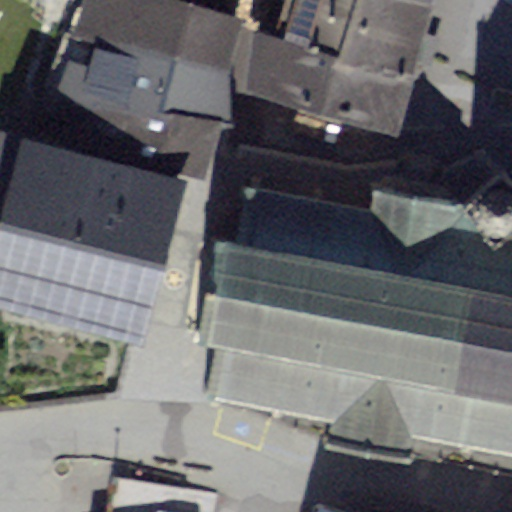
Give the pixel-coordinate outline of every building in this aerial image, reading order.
[(178,0),(91,0),(84,26),(102,31),(226,64),(239,16),(178,0)] [(292,0),(283,33),(409,71),(424,22),(430,0),(292,0)] [(403,92),(409,71),(283,33),(267,28),(251,81),(393,124),(403,92)] [(220,125),(226,64),(102,31),(93,66),(77,61),(71,84),(92,90),(220,125)] [(206,172),(220,125),(92,90),(79,138),(206,172)] [(142,169),(27,137),(0,235),(0,294),(136,332),(179,179),(142,169)] [(511,461),(511,234),(456,224),(460,202),(417,194),(375,186),(371,208),(252,187),(242,242),(216,237),(207,286),(198,335),(222,339),(213,391),(336,414),(330,447),(365,454),(399,460),(403,442),(511,461)] [(113,511),(212,511),(215,498),(118,482),(113,511)]
